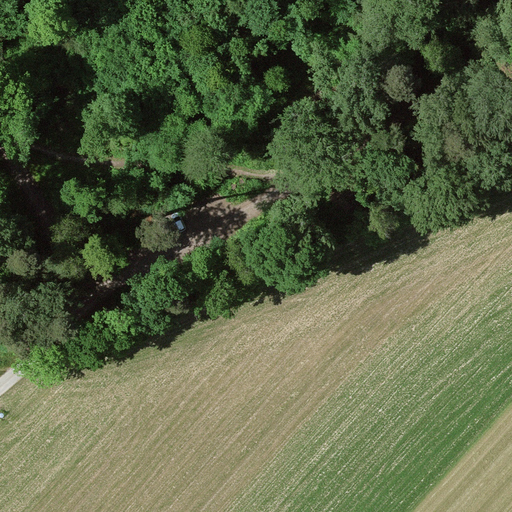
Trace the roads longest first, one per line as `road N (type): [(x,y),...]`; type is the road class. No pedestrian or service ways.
road 1 (track): [(296,179),(511,49)]
road 2 (track): [(86,285),(296,179)]
road 3 (track): [(75,269),(0,138)]
road 4 (track): [(0,386),(73,311),(86,285)]
